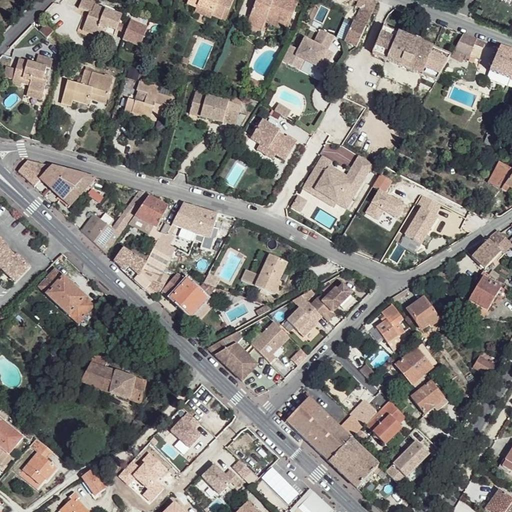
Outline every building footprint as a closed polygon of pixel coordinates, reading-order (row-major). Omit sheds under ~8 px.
[(106,35),(114,38),(117,31),(119,25),(123,17),(97,7),(98,4),(87,0),(83,0),(80,10),(91,14),(94,16),(93,19),(89,17),(84,29),(97,34),(96,37),(104,40),(106,35)] [(188,0),(186,6),(198,11),(200,8),(215,14),(214,18),(227,23),(235,0),(188,0)] [(272,18),(290,25),(298,7),(281,0),(274,0),(272,5),(260,0),(257,0),(248,24),(262,30),(267,20),(272,18)] [(377,3),(370,0),(351,0),(352,0),(358,3),(374,10),(377,3)] [(374,10),(358,3),(356,7),(372,14),(374,10)] [(198,11),(194,24),(209,30),(214,18),(215,14),(200,8),(198,11)] [(288,29),(290,25),(272,18),(267,20),(288,29)] [(357,49),(367,27),(354,22),(345,44),(357,49)] [(129,29),(119,25),(117,31),(126,35),(124,42),(141,49),(148,30),(131,23),(129,29)] [(261,33),(262,30),(248,24),(247,27),(261,33)] [(54,34),(47,27),(41,33),(48,39),(54,34)] [(83,32),(96,37),(97,34),(84,29),(83,32)] [(437,82),(451,58),(384,30),(373,55),(437,82)] [(336,38),(322,32),(316,45),(306,41),(301,53),(298,52),(290,67),(302,73),(306,63),(321,70),(325,61),(331,64),(335,55),(329,52),(336,38)] [(111,47),(114,38),(106,35),(104,40),(102,44),(111,47)] [(486,44),(463,36),(454,52),(470,58),(476,47),(484,49),(486,44)] [(494,47),(486,44),(484,49),(492,53),(494,47)] [(290,67),(298,52),(292,49),(285,65),(290,67)] [(511,79),(511,53),(501,50),(491,72),(511,80),(511,79)] [(20,61),(14,83),(23,85),(30,88),(29,91),(44,96),(48,83),(44,82),(48,69),(52,70),(54,61),(39,57),(36,66),(20,61)] [(93,95),(108,99),(114,80),(85,72),(81,86),(68,83),(62,106),(73,108),(74,103),(90,107),(91,101),(93,95)] [(249,80),(246,86),(257,92),(260,86),(249,80)] [(152,116),(159,118),(168,120),(174,99),(159,95),(161,88),(140,83),(138,92),(148,95),(145,105),(129,101),(125,115),(132,117),(133,115),(141,117),(141,119),(151,122),(151,121),(152,116)] [(43,102),(44,96),(29,91),(27,98),(43,102)] [(227,113),(240,116),(243,107),(196,94),(190,115),(224,125),(227,113)] [(107,105),(108,99),(93,95),(91,101),(107,105)] [(287,119),(290,110),(277,105),(274,114),(287,119)] [(433,112),(424,107),(421,111),(431,116),(433,112)] [(236,129),(240,116),(227,113),(224,125),(236,129)] [(263,121),(252,139),(261,145),(270,150),(271,148),(278,152),(277,154),(287,160),(298,141),(288,135),(288,136),(286,138),(279,134),(280,131),(281,131),(263,121)] [(435,128),(424,122),(420,128),(432,133),(435,128)] [(270,150),(261,145),(258,150),(274,158),(277,154),(278,152),(271,148),(270,150)] [(346,208),(373,165),(359,157),(346,178),(344,180),(327,170),(325,172),(317,167),(304,188),(313,193),(315,189),(326,196),(323,200),(335,207),(338,203),(346,208)] [(344,180),(346,178),(329,167),(331,163),(323,158),(317,167),(325,172),(327,170),(344,180)] [(24,178),(34,187),(40,180),(52,168),(28,162),(24,167),(23,172),(24,178)] [(511,195),(511,169),(500,163),(489,184),(511,195)] [(40,180),(51,191),(69,172),(52,168),(40,180)] [(69,172),(51,191),(70,208),(96,180),(69,172)] [(369,209),(381,217),(387,208),(400,216),(408,203),(388,191),(395,179),(384,172),(374,187),(380,192),(369,209)] [(315,189),(313,193),(323,200),(326,196),(315,189)] [(112,229),(121,237),(130,225),(136,217),(150,198),(151,196),(139,193),(112,229)] [(300,195),(294,204),(301,208),(306,199),(300,195)] [(167,208),(150,198),(136,217),(140,219),(154,227),(157,229),(169,209),(167,208)] [(436,217),(442,207),(424,198),(419,206),(423,209),(406,237),(422,246),(439,219),(436,217)] [(176,228),(196,235),(203,211),(184,205),(173,226),(176,228)] [(203,211),(196,235),(211,241),(218,216),(203,211)] [(92,231),(100,221),(94,215),(86,226),(92,231)] [(140,219),(136,217),(130,225),(135,228),(140,219)] [(154,227),(140,219),(135,228),(149,236),(154,227)] [(88,237),(108,255),(121,237),(112,229),(100,221),(92,231),(88,237)] [(168,234),(172,228),(166,225),(161,233),(162,234),(162,235),(163,234),(167,236),(168,235),(168,234)] [(81,232),(88,237),(92,231),(86,226),(81,232)] [(172,237),(176,228),(173,226),(172,228),(168,234),(172,237)] [(162,234),(161,233),(161,234),(156,232),(157,229),(154,227),(149,236),(159,242),(162,235),(162,234)] [(511,243),(509,241),(498,232),(472,259),(484,270),(503,252),(505,254),(507,251),(506,250),(510,246),(511,247),(511,246),(511,243)] [(149,260),(147,263),(146,264),(164,271),(176,249),(171,246),(174,238),(172,237),(168,234),(168,235),(167,236),(163,234),(162,235),(159,242),(149,260)] [(4,246),(0,249),(0,267),(17,283),(31,268),(18,256),(17,258),(4,246)] [(115,262),(155,300),(163,289),(171,276),(163,273),(164,271),(146,264),(147,263),(131,253),(124,249),(115,262)] [(133,250),(131,253),(147,263),(149,260),(133,250)] [(277,281),(280,282),(288,265),(269,257),(259,277),(246,271),(242,281),(271,294),(277,281)] [(96,307),(56,270),(39,288),(79,326),(96,307)] [(489,277),(482,272),(476,285),(479,286),(470,301),(489,312),(501,289),(487,281),(489,277)] [(177,275),(164,290),(172,298),(188,281),(189,279),(181,276),(177,275)] [(216,289),(204,284),(198,291),(188,281),(171,300),(190,318),(207,299),(216,289)] [(277,281),(271,294),(276,297),(282,284),(280,282),(277,281)] [(322,316),(329,322),(337,314),(335,312),(353,293),(344,284),(338,290),(336,288),(326,298),(324,296),(317,298),(311,305),(322,316)] [(313,291),(302,297),(307,301),(314,292),(313,291)] [(441,320),(426,299),(409,311),(422,331),(430,325),(431,327),(441,320)] [(484,319),(489,312),(470,301),(465,309),(484,319)] [(295,312),(314,329),(317,325),(315,324),(322,316),(311,305),(309,303),(302,310),(299,308),(295,312)] [(404,319),(393,305),(383,313),(385,317),(382,319),(384,322),(377,328),(389,343),(404,331),(399,323),(404,319)] [(257,313),(260,317),(267,313),(264,308),(257,313)] [(305,338),(314,329),(295,312),(286,321),(305,338)] [(276,324),(254,346),(272,364),(278,358),(275,356),(292,339),(276,324)] [(240,333),(209,350),(245,383),(260,366),(238,346),(245,338),(240,333)] [(399,336),(389,343),(395,351),(405,343),(399,336)] [(438,372),(441,369),(423,345),(397,365),(416,390),(427,380),(424,376),(435,368),(438,372)] [(303,350),(294,360),(300,366),(310,356),(303,350)] [(94,365),(84,383),(143,404),(147,383),(109,370),(112,360),(97,356),(94,365)] [(489,378),(496,366),(481,356),(474,368),(489,378)] [(51,357),(46,362),(52,367),(56,361),(51,357)] [(372,372),(364,365),(361,368),(369,375),(372,372)] [(427,380),(416,390),(409,396),(426,417),(434,410),(433,408),(444,399),(431,383),(430,384),(427,380)] [(287,421),(330,462),(351,439),(353,437),(357,433),(361,429),(362,427),(356,421),(351,416),(339,428),(309,400),(312,397),(308,393),(304,396),(309,400),(287,421)] [(448,403),(444,399),(433,408),(434,410),(437,412),(448,403)] [(401,413),(390,402),(382,409),(370,419),(365,425),(372,432),(383,445),(401,429),(394,420),(401,413)] [(172,432),(191,449),(202,436),(195,429),(200,423),(189,413),(172,432)] [(362,427),(370,419),(364,413),(356,421),(362,427)] [(394,420),(398,425),(406,418),(401,413),(394,420)] [(0,446),(3,450),(10,455),(24,438),(4,421),(6,419),(0,414),(0,446)] [(330,462),(358,488),(374,471),(377,475),(382,470),(378,466),(351,439),(330,462)] [(38,440),(31,447),(43,457),(40,461),(35,457),(24,471),(42,485),(46,480),(49,481),(58,469),(47,461),(53,453),(38,440)] [(417,444),(387,474),(403,490),(410,482),(407,479),(429,456),(417,444)] [(133,462),(126,469),(135,478),(149,490),(144,495),(152,503),(165,489),(156,482),(167,470),(150,454),(138,467),(133,462)] [(508,463),(505,461),(504,460),(499,468),(503,470),(504,468),(508,463)] [(244,480),(252,472),(241,462),(234,469),(244,480)] [(216,466),(203,478),(219,495),(232,484),(236,488),(242,482),(231,471),(225,477),(216,466)] [(135,478),(126,469),(119,477),(129,485),(135,478)] [(93,472),(83,479),(96,497),(107,490),(93,472)] [(485,511),(486,511),(511,511),(511,499),(500,491),(485,511)] [(315,492),(299,510),(301,511),(332,511),(335,510),(315,492)] [(81,498),(76,493),(71,498),(73,501),(61,511),(88,511),(78,500),(81,498)] [(184,511),(175,503),(166,511),(184,511)] [(257,511),(249,503),(240,511),(257,511)]
